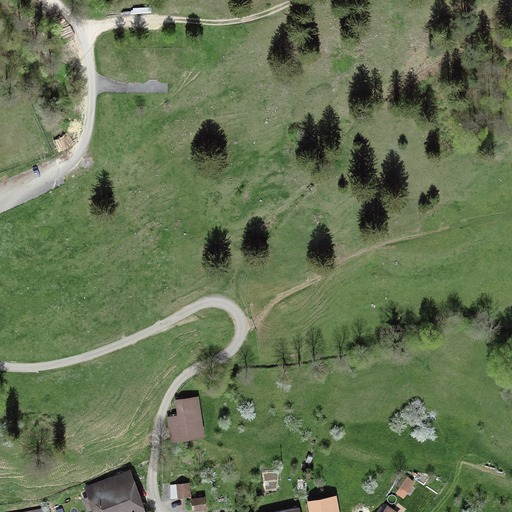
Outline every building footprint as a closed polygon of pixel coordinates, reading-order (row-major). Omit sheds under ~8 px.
[(203,435),(197,398),(177,401),(180,415),(170,417),(173,439),(203,435)] [(86,488),(94,511),(145,511),(130,471),(86,488)] [(397,492),(404,496),(412,484),(406,479),(397,492)] [(188,494),(187,483),(171,484),(172,496),(188,494)] [(334,511),(333,507),(338,506),(336,496),(309,501),(311,511),(334,511)] [(194,509),(205,508),(204,498),(193,499),(194,509)]
